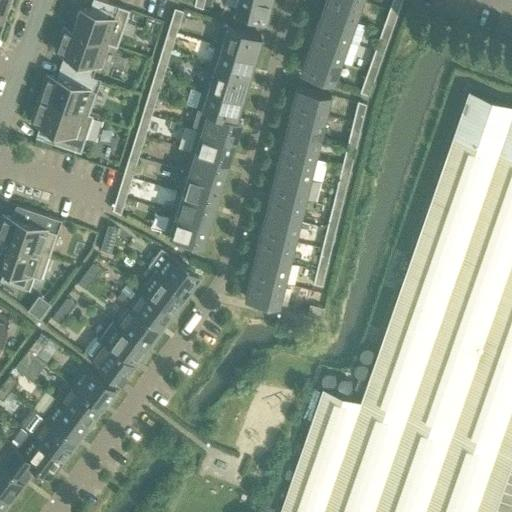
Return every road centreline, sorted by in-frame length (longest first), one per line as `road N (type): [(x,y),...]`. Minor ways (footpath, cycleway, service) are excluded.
road 1 (residential): [(291,0),(224,272),(56,511)]
road 2 (residential): [(0,127),(45,0)]
